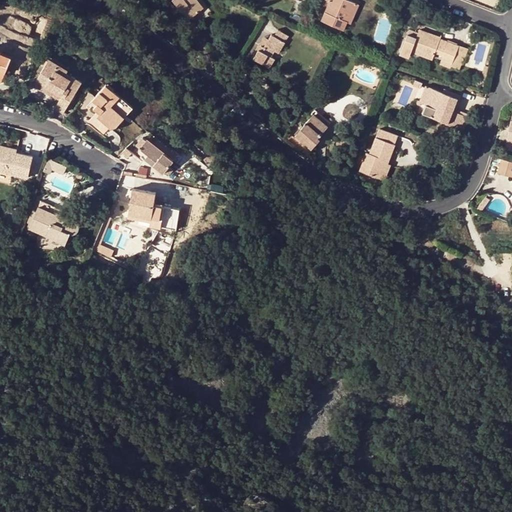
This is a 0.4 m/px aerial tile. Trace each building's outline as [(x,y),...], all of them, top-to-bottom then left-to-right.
[(171,0),(179,10),(172,16),(184,31),(191,25),(188,21),(203,9),(195,0),(171,0)] [(348,23),(355,4),(346,0),(321,0),(320,2),(328,5),(326,9),(321,21),(344,31),(348,23)] [(355,4),(348,23),(351,24),(359,5),(355,4)] [(441,38),(420,30),(419,34),(417,39),(408,36),(401,54),(409,57),(411,53),(432,60),(435,53),(445,56),(454,60),(455,57),(459,47),(440,40),(441,38)] [(408,36),(417,39),(419,34),(410,30),(408,36)] [(278,31),(274,38),(280,42),(274,51),(279,54),(289,37),(278,31)] [(280,42),(274,38),(271,36),(264,48),(261,47),(253,59),(269,69),(275,61),(270,58),(274,51),(280,42)] [(2,52),(13,57),(18,47),(0,39),(0,50),(2,51),(2,52)] [(443,62),(442,64),(441,66),(451,69),(451,68),(458,70),(459,69),(462,59),(466,50),(459,47),(455,57),(454,60),(445,56),(443,62)] [(0,80),(3,82),(13,57),(2,52),(2,51),(0,50),(0,80)] [(56,69),(58,66),(49,61),(47,63),(56,69)] [(69,70),(60,64),(58,66),(56,69),(47,63),(36,81),(63,97),(60,101),(56,107),(65,113),(84,82),(73,75),(71,78),(66,75),(68,72),(69,70)] [(63,97),(36,81),(34,85),(60,101),(63,97)] [(415,81),(413,87),(420,90),(422,84),(415,81)] [(113,106),(121,97),(107,85),(94,99),(99,104),(94,108),(98,112),(90,121),(105,134),(110,128),(114,131),(126,118),(113,106)] [(425,87),(419,102),(419,103),(421,104),(425,106),(432,90),(425,87)] [(447,125),(463,132),(468,118),(452,112),(457,99),(442,93),(432,90),(425,106),(422,114),(448,124),(447,125)] [(462,97),(444,90),(442,93),(457,99),(452,112),(468,118),(470,116),(456,110),(462,97)] [(113,106),(126,118),(134,108),(121,97),(113,106)] [(313,116),(327,128),(330,124),(315,111),(312,115),(313,116)] [(318,139),(327,128),(313,116),(296,137),(311,150),(319,141),(318,139)] [(378,180),(384,164),(387,166),(397,137),(379,130),(370,155),(366,154),(359,173),(378,180)] [(149,155),(146,159),(164,173),(174,160),(148,139),(148,140),(144,137),(138,145),(141,148),(149,155)] [(0,170),(29,178),(34,157),(17,153),(18,149),(0,145),(0,170)] [(51,174),(53,169),(64,174),(67,167),(53,160),(48,162),(45,171),(51,174)] [(510,180),(511,174),(511,164),(501,161),(496,175),(510,180)] [(384,164),(378,180),(384,182),(390,167),(387,166),(384,164)] [(140,216),(163,220),(165,206),(155,205),(157,193),(134,189),(129,218),(139,220),(140,216)] [(477,210),(482,212),(490,201),(486,198),(477,210)] [(57,215),(59,209),(41,202),(39,207),(57,215)] [(39,207),(30,228),(67,244),(71,234),(72,234),(74,234),(76,233),(77,232),(79,231),(80,229),(80,228),(80,226),(80,224),(80,222),(79,221),(77,219),(78,217),(59,209),(57,215),(39,207)] [(151,227),(162,228),(163,220),(140,216),(139,220),(152,221),(151,227)]
